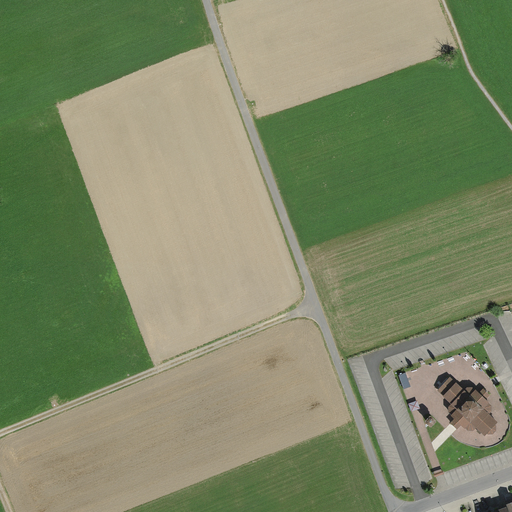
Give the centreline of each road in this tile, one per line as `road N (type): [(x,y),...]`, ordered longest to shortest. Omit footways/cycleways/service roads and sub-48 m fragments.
road 1 (residential): [(395,511),(210,0)]
road 2 (track): [(0,432),(314,303)]
